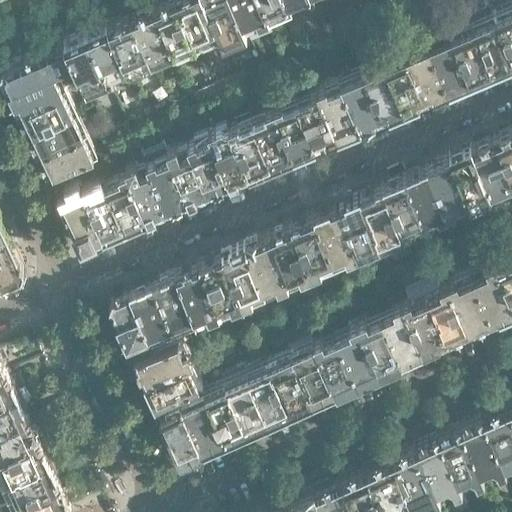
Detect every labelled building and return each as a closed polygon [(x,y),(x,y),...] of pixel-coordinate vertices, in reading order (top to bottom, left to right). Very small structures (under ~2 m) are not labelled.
[(174,47),(153,0),(147,0),(131,7),(152,56),(174,47)] [(195,37),(179,0),(153,0),(174,47),(195,37)] [(217,27),(205,0),(179,0),(195,37),(217,27)] [(240,18),(232,0),(205,0),(217,27),(221,37),(244,27),(240,18)] [(263,8),(259,0),(232,0),(240,18),(253,12),(257,21),(267,16),(263,8)] [(288,0),(259,0),(263,8),(276,2),(279,11),(291,6),(288,0)] [(511,0),(493,9),(511,55),(511,0)] [(511,58),(511,55),(493,10),(490,2),(468,12),(471,19),(491,67),(511,58)] [(152,56),(131,7),(107,18),(131,71),(133,75),(148,68),(144,60),(152,56)] [(131,71),(107,18),(86,27),(108,76),(115,73),(117,77),(131,71)] [(491,67),(471,19),(449,28),(469,76),(491,67)] [(108,76),(86,27),(65,36),(84,79),(84,80),(96,75),(99,80),(108,76)] [(469,76),(449,28),(428,38),(448,85),(469,76)] [(84,79),(65,36),(45,44),(45,45),(20,55),(14,58),(2,63),(0,63),(0,71),(8,87),(7,87),(13,98),(18,109),(65,88),(84,79)] [(448,85),(428,38),(405,48),(425,95),(448,85)] [(425,95),(405,48),(383,57),(403,104),(425,95)] [(403,104),(383,57),(362,67),(381,113),(403,104)] [(381,113),(362,67),(338,77),(340,81),(358,123),(381,113)] [(358,123),(340,81),(327,86),(325,82),(317,85),(336,132),(358,123)] [(336,132),(317,85),(309,89),(311,94),(297,100),(314,142),(336,132)] [(28,129),(74,108),(65,88),(18,109),(28,129)] [(314,142),(297,100),(282,106),(280,101),(272,104),(292,151),(314,142)] [(292,151),(272,104),(264,107),(267,113),(252,119),(270,161),(292,151)] [(37,149),(83,128),(74,108),(28,129),(37,149)] [(270,161),(252,119),(239,125),(237,120),(228,123),(231,130),(248,170),(270,161)] [(511,123),(494,131),(511,174),(511,123)] [(248,170),(231,130),(220,135),(216,124),(207,128),(210,135),(228,178),(248,170)] [(92,149),(83,128),(37,149),(47,169),(92,149)] [(511,177),(511,174),(494,131),(472,141),(491,186),(511,177)] [(228,178),(210,135),(197,141),(196,136),(188,140),(191,147),(208,187),(228,178)] [(491,186),(472,141),(450,150),(468,192),(471,200),(484,195),(483,193),(492,188),(491,186)] [(208,187),(191,147),(179,152),(175,142),(166,146),(170,154),(188,196),(208,187)] [(468,192),(450,150),(428,159),(449,207),(458,203),(456,197),(468,192)] [(188,196),(170,154),(155,160),(153,155),(146,158),(149,166),(167,205),(188,196)] [(167,205),(149,166),(139,170),(135,159),(126,163),(128,167),(148,213),(167,205)] [(449,207),(428,159),(407,169),(425,211),(436,206),(439,211),(449,207)] [(103,232),(83,186),(80,179),(72,182),(64,163),(48,171),(72,224),(78,236),(86,239),(97,235),(97,234),(103,232)] [(148,213),(128,167),(118,171),(120,176),(107,181),(125,223),(148,213)] [(425,211),(407,169),(383,178),(404,226),(415,222),(412,216),(425,211)] [(125,223),(107,181),(106,178),(99,173),(92,176),(91,183),(83,186),(103,232),(125,223)] [(405,229),(404,226),(383,178),(361,188),(380,232),(383,238),(405,229)] [(380,232),(361,188),(339,197),(360,248),(372,243),(369,237),(380,232)] [(360,248),(339,197),(312,209),(331,253),(347,246),(350,252),(360,248)] [(331,253),(312,209),(290,218),(309,262),(312,261),(315,267),(325,263),(322,257),(331,253)] [(309,262),(290,218),(270,227),(292,277),(305,272),(302,265),(309,262)] [(23,261),(7,226),(0,229),(0,274),(1,277),(20,268),(21,268),(23,261)] [(292,277),(270,227),(246,236),(266,281),(277,276),(280,283),(292,277)] [(266,281),(246,236),(223,246),(246,297),(258,293),(255,286),(266,281)] [(246,297),(223,246),(201,256),(221,300),(233,295),(236,302),(246,297)] [(511,256),(506,259),(504,254),(496,258),(511,296),(511,256)] [(221,300),(201,256),(177,265),(197,310),(210,305),(213,312),(224,307),(221,300)] [(511,305),(511,296),(496,258),(495,256),(483,261),(485,268),(474,273),(492,314),(511,305)] [(405,270),(402,262),(390,267),(393,275),(405,270)] [(197,310),(177,265),(156,275),(175,320),(197,310)] [(469,325),(447,277),(445,272),(399,293),(401,298),(422,346),(469,325)] [(492,314),(474,273),(461,279),(458,272),(447,277),(469,325),(492,314)] [(175,320),(156,275),(131,285),(151,330),(153,329),(175,320)] [(151,330),(131,285),(112,293),(111,293),(108,301),(109,301),(134,354),(181,334),(177,326),(156,335),(153,329),(151,330)] [(422,346),(401,298),(390,303),(393,309),(381,315),(399,356),(422,346)] [(399,356),(381,315),(367,321),(365,316),(357,320),(377,366),(399,356)] [(377,366),(357,320),(348,323),(350,328),(337,334),(355,376),(377,366)] [(144,377),(191,356),(197,353),(193,343),(186,346),(181,334),(134,354),(144,377)] [(355,376),(337,334),(324,340),(322,335),(313,339),(314,343),(333,386),(355,376)] [(333,386),(314,343),(296,351),(314,394),(333,386)] [(314,394),(296,351),(274,361),(293,404),(314,394)] [(200,378),(191,356),(144,377),(154,398),(182,386),(200,378)] [(271,413),(252,371),(246,357),(224,367),(232,384),(249,423),(271,413)] [(293,404),(274,361),(252,371),(271,413),(293,404)] [(0,397),(17,390),(10,373),(6,366),(0,368),(0,397)] [(249,423),(232,384),(211,394),(228,433),(249,423)] [(207,442),(189,403),(182,386),(154,398),(178,448),(171,452),(169,460),(173,466),(178,468),(186,466),(189,459),(186,451),(207,442)] [(0,423),(28,411),(17,390),(0,397),(0,423)] [(228,433),(211,394),(189,403),(207,442),(228,433)] [(511,407),(507,396),(481,407),(503,457),(511,453),(511,407)] [(505,462),(503,457),(481,407),(459,417),(478,462),(489,457),(495,459),(498,465),(505,462)] [(0,451),(38,433),(31,419),(28,411),(0,423),(0,451)] [(483,472),(478,462),(459,417),(437,427),(456,471),(468,466),(473,469),(476,475),(483,472)] [(461,482),(456,471),(437,427),(415,437),(434,481),(445,476),(451,479),(454,485),(461,482)] [(48,455),(41,440),(38,433),(0,451),(0,463),(2,463),(7,474),(48,455)] [(434,481),(415,437),(390,448),(412,499),(427,492),(429,497),(439,492),(434,481)] [(412,499),(390,448),(365,459),(386,510),(403,503),(405,507),(414,503),(412,499)] [(59,478),(55,470),(59,468),(61,464),(56,452),(2,477),(12,500),(18,497),(59,478)] [(387,511),(386,510),(365,459),(340,470),(357,511),(387,511)] [(357,511),(340,470),(314,482),(327,511),(357,511)] [(66,502),(68,496),(59,478),(18,497),(25,511),(41,511),(66,502)] [(327,511),(314,482),(290,492),(298,511),(327,511)] [(298,511),(290,492),(266,503),(270,511),(298,511)] [(0,511),(25,511),(18,497),(12,500),(0,505),(0,511)] [(270,511),(266,503),(244,511),(270,511)]
